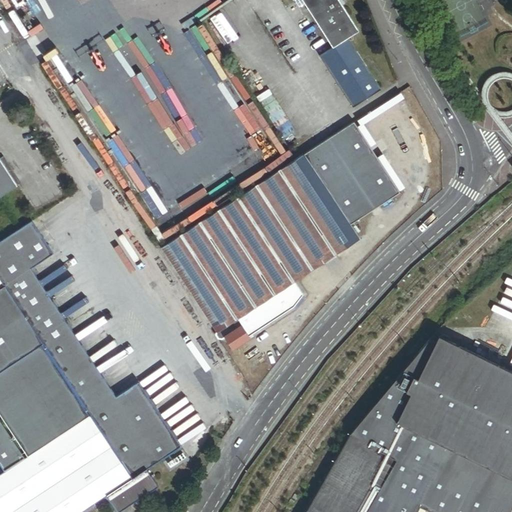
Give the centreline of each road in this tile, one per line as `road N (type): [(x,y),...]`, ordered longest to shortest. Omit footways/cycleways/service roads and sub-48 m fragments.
road 1 (tertiary): [(473,165),(454,202),(348,306),(284,384),(201,511)]
road 2 (tertiary): [(390,0),(464,129),(473,165)]
